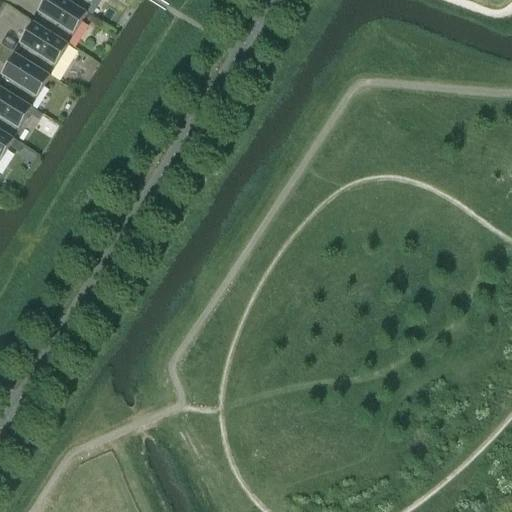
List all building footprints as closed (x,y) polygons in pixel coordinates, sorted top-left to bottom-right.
[(87,15),(63,0),(45,0),(37,14),(40,15),(35,24),(33,23),(33,24),(69,46),(69,45),(68,45),(87,15)] [(63,0),(87,15),(87,14),(86,13),(94,0),(63,0)] [(69,46),(33,24),(19,45),(22,47),(17,55),(15,55),(50,78),(51,77),(50,76),(69,46)] [(50,78),(15,55),(1,77),(4,78),(0,84),(0,89),(32,109),(33,109),(32,108),(50,78)] [(0,132),(14,141),(14,140),(13,139),(32,109),(0,89),(0,132)] [(0,163),(14,141),(0,132),(0,163)]
